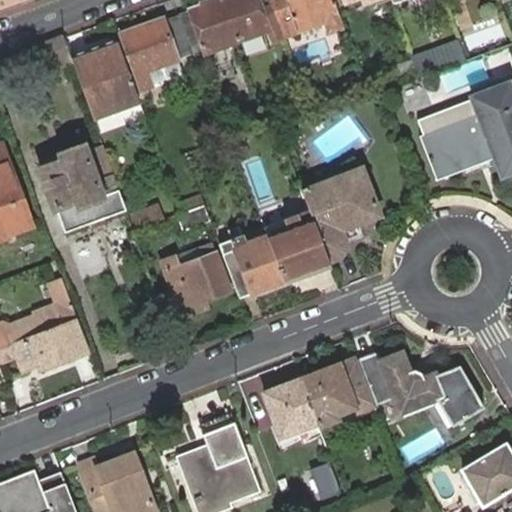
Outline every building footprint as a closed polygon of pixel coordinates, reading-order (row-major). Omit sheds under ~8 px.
[(0,0),(0,11),(32,0),(0,0)] [(193,5),(179,10),(193,50),(194,53),(196,52),(238,37),(224,0),(204,0),(193,4),(193,5)] [(224,0),(238,37),(266,27),(271,37),(285,32),(272,0),(224,0)] [(272,0),(285,32),(341,11),(336,0),(272,0)] [(193,50),(179,10),(166,15),(166,14),(123,29),(143,85),(154,81),(149,66),(193,50)] [(65,35),(51,40),(61,67),(76,62),(73,55),(65,35)] [(414,55),(418,66),(420,72),(467,56),(460,36),(413,53),(414,55)] [(73,55),(76,62),(95,114),(142,98),(120,39),(73,55)] [(395,61),(399,72),(418,66),(414,55),(395,61)] [(0,58),(0,84),(11,81),(2,58),(0,58)] [(511,86),(510,81),(473,95),(480,116),(426,136),(439,173),(460,166),(459,162),(494,150),(501,169),(511,165),(511,86)] [(294,111),(279,116),(283,129),(298,123),(294,111)] [(215,118),(195,125),(199,138),(221,131),(215,118)] [(4,142),(0,143),(0,236),(11,233),(1,204),(23,197),(4,142)] [(58,209),(66,229),(128,206),(106,144),(86,149),(83,144),(59,153),(61,159),(41,166),(55,204),(74,197),(76,202),(58,209)] [(303,187),(310,206),(329,258),(336,255),(340,253),(343,250),(344,246),(345,244),(346,240),(341,227),(379,212),(362,165),(303,187)] [(33,224),(23,197),(1,204),(11,233),(33,224)] [(136,211),(141,226),(167,216),(161,202),(136,211)] [(207,202),(185,210),(178,213),(183,227),(212,216),(207,202)] [(310,206),(265,223),(285,277),(330,261),(329,258),(310,206)] [(221,240),(225,250),(241,293),(285,277),(265,223),(233,235),(221,240)] [(213,242),(205,245),(208,255),(182,264),(178,255),(166,260),(179,292),(187,290),(191,302),(197,300),(200,310),(210,306),(206,296),(229,287),(213,242)] [(208,255),(205,245),(178,255),(182,264),(208,255)] [(48,365),(91,349),(64,277),(52,282),(56,293),(53,301),(35,307),(37,311),(12,321),(5,318),(0,320),(0,359),(17,353),(23,367),(45,359),(48,365)] [(183,304),(191,302),(187,290),(179,292),(183,304)] [(376,347),(357,354),(375,401),(394,393),(380,356),(376,347)] [(401,349),(380,356),(394,393),(401,408),(440,394),(456,421),(484,405),(459,363),(433,373),(433,370),(421,373),(420,368),(418,367),(415,366),(411,366),(408,366),(401,349)] [(357,354),(302,375),(318,417),(320,421),(339,414),(337,409),(354,403),(355,407),(375,401),(357,354)] [(318,417),(302,375),(264,389),(280,432),(318,417)] [(230,416),(205,425),(212,444),(181,455),(203,511),(207,511),(233,503),(232,497),(259,487),(230,416)] [(511,453),(505,441),(462,465),(480,500),(511,482),(511,453)] [(132,511),(134,511),(153,511),(158,510),(135,452),(99,465),(96,458),(81,464),(99,511),(132,511)] [(0,511),(77,511),(60,470),(39,478),(34,467),(0,479),(0,511)]
